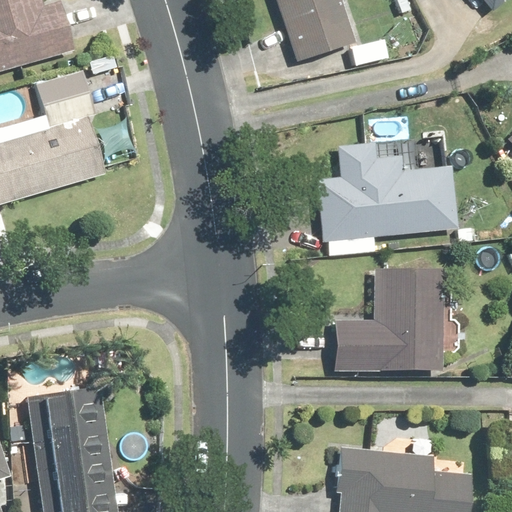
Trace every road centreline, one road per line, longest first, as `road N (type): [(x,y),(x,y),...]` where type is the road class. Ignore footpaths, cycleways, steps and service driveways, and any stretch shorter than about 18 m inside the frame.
road 1 (tertiary): [(163,0),(198,135),(217,262)]
road 2 (tertiary): [(217,262),(226,439),(219,511)]
road 3 (residential): [(0,297),(217,262)]
